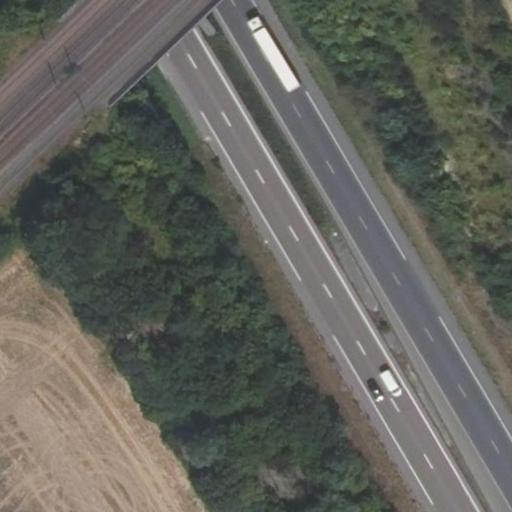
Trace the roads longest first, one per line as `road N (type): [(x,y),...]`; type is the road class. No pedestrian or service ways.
road 1 (trunk): [(154,0),(457,511)]
road 2 (trunk): [(511,477),(231,0)]
